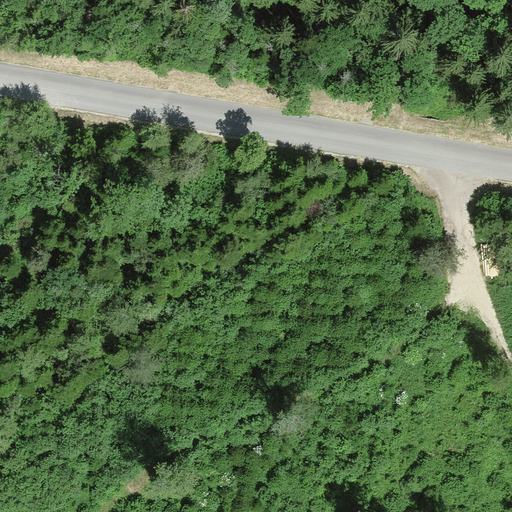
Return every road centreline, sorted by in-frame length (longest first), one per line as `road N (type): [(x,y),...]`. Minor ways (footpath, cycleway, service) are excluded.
road 1 (tertiary): [(0,77),(511,160)]
road 2 (track): [(432,147),(511,346)]
